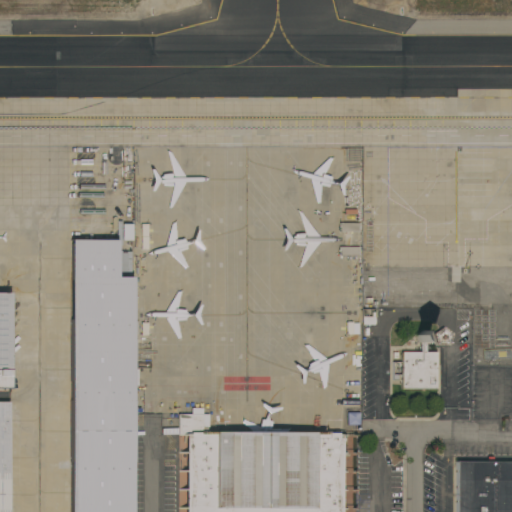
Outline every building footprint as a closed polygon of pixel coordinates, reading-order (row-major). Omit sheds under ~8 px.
[(69,511),(70,240),(116,240),(116,252),(131,252),(130,511),(69,511)] [(0,292),(8,293),(8,388),(0,388),(0,292)] [(419,346),(415,346),(415,345),(410,336),(422,325),(431,334),(429,346),(425,346),(419,346)] [(425,346),(425,353),(435,353),(435,389),(400,389),(400,352),(419,352),(419,346),(425,346)] [(359,405),(347,406),(346,386),(359,386),(359,405)] [(7,511),(0,511),(0,402),(8,402),(7,511)] [(359,425),(347,425),(347,413),(359,413),(359,425)] [(185,511),(186,434),(178,434),(178,414),(201,415),(201,434),(327,435),(327,433),(334,433),(334,431),(338,431),(338,435),(342,435),(342,511),(185,511)] [(487,462),(487,457),(493,457),(493,462),(511,462),(511,511),(455,511),(455,461),(487,462)]
